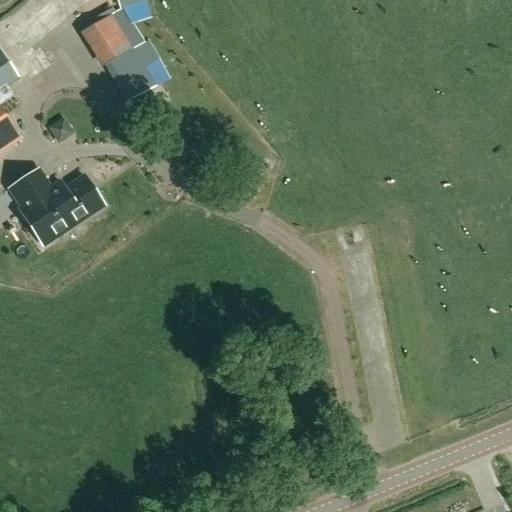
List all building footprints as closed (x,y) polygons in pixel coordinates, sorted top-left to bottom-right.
[(103,70),(133,51),(111,18),(82,37),(103,70)] [(18,78),(0,51),(0,152),(19,140),(0,110),(0,105),(14,96),(7,86),(18,78)] [(187,137),(195,144),(214,121),(206,114),(187,137)] [(62,119),(46,129),(56,145),(72,135),(62,119)] [(197,144),(210,156),(233,131),(219,119),(197,144)] [(264,177),(235,166),(226,188),(255,200),(264,177)] [(65,190),(60,184),(50,190),(38,171),(10,190),(22,209),(19,211),(43,247),(103,207),(84,177),(65,190)]
